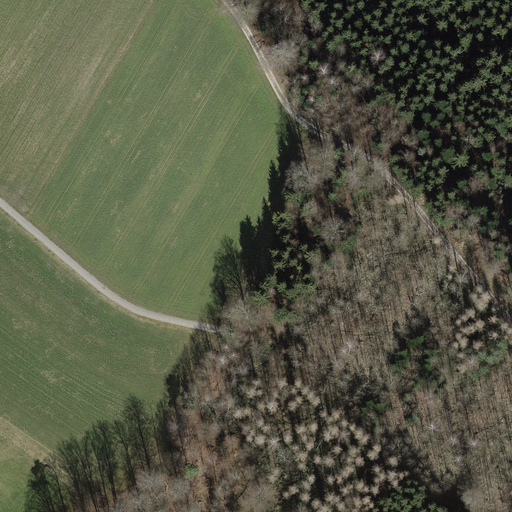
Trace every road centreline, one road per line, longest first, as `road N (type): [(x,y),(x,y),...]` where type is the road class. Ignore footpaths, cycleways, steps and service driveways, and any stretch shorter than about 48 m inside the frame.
road 1 (track): [(224,0),(290,112),(381,171),(511,324)]
road 2 (track): [(0,201),(132,308),(221,329)]
